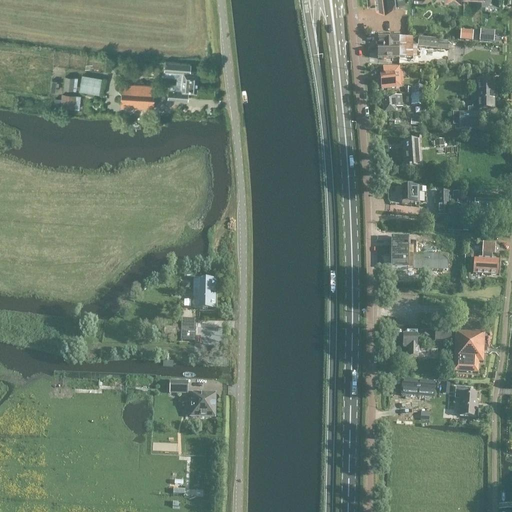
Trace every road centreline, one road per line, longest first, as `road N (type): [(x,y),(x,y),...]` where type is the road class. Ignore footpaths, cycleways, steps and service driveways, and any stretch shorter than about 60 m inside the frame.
road 1 (unclassified): [(238,511),(244,242),(222,0)]
road 2 (primary): [(348,511),(351,243),(332,0)]
road 3 (residential): [(370,309),(373,224),(349,0)]
road 4 (residential): [(495,511),(496,392),(511,268)]
road 5 (residential): [(367,511),(370,309)]
